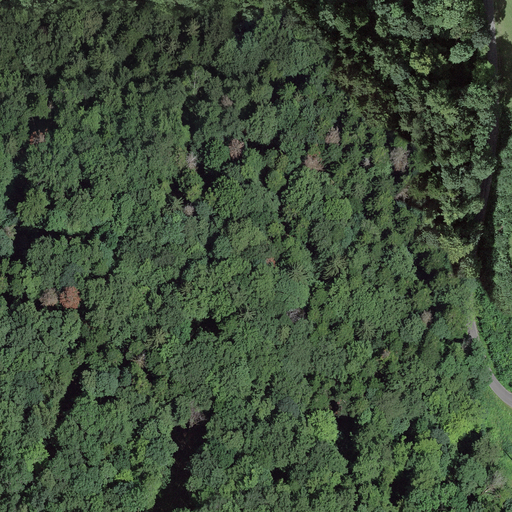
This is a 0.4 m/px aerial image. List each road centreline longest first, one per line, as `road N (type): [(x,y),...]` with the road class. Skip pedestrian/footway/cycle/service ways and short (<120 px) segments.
road 1 (track): [(0,269),(168,194),(233,190),(293,243),(355,369),(420,437),(477,484),(493,489),(511,478)]
road 2 (unclassified): [(487,0),(471,351),(486,384),(511,404)]
road 3 (track): [(106,511),(0,377)]
